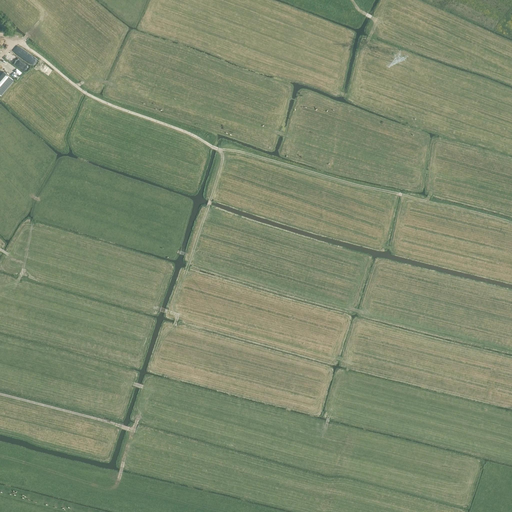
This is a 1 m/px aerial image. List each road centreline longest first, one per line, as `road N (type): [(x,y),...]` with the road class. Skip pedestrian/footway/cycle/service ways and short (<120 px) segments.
road 1 (track): [(160,308),(177,317),(156,366),(328,416),(317,431),(142,387)]
road 2 (track): [(426,201),(218,149),(220,166),(176,314)]
road 3 (track): [(511,193),(285,135)]
road 4 (track): [(278,133),(99,79),(84,82)]
road 5 (track): [(218,149),(85,93),(76,86),(84,82)]
road 6 (track): [(0,392),(129,429)]
